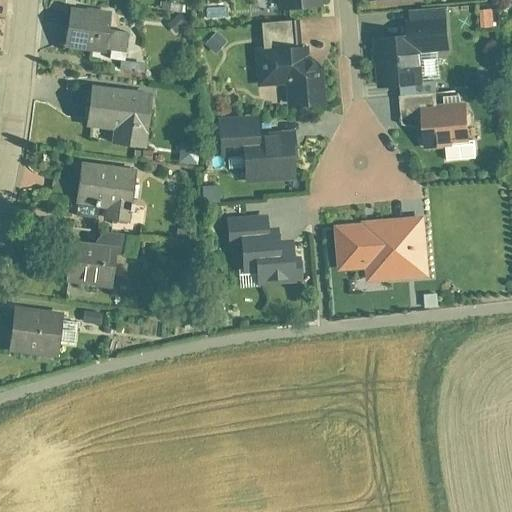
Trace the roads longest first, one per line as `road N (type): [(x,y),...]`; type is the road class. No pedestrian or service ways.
road 1 (residential): [(0,217),(29,0)]
road 2 (residential): [(349,0),(361,172)]
